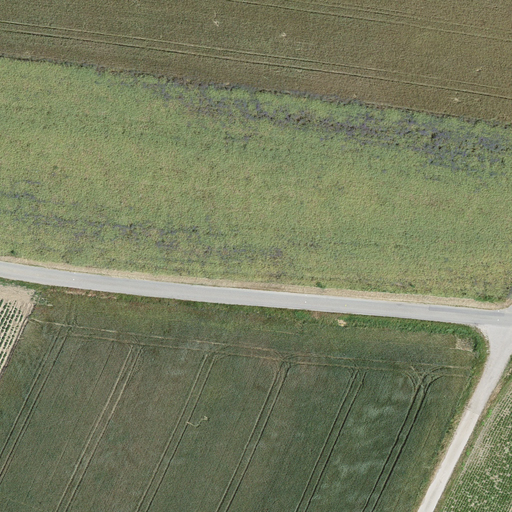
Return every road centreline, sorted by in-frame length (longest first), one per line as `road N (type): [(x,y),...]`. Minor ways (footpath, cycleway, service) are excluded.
road 1 (track): [(0,269),(511,319)]
road 2 (track): [(427,511),(511,329)]
